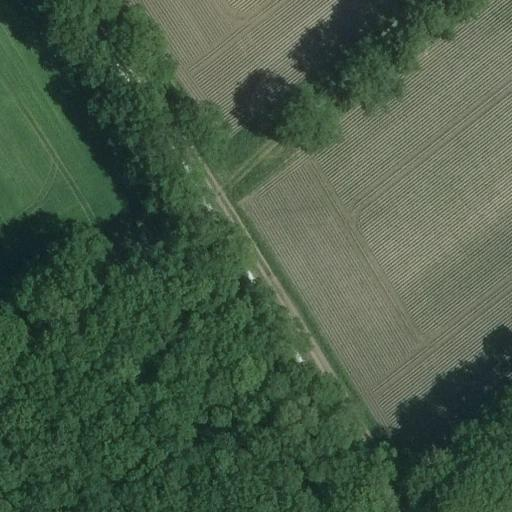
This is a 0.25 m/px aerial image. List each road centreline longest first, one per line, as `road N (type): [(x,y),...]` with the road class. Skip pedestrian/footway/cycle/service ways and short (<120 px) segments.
road 1 (track): [(412,511),(218,196),(84,0)]
road 2 (track): [(208,205),(277,137),(451,0)]
road 3 (track): [(0,368),(208,205)]
